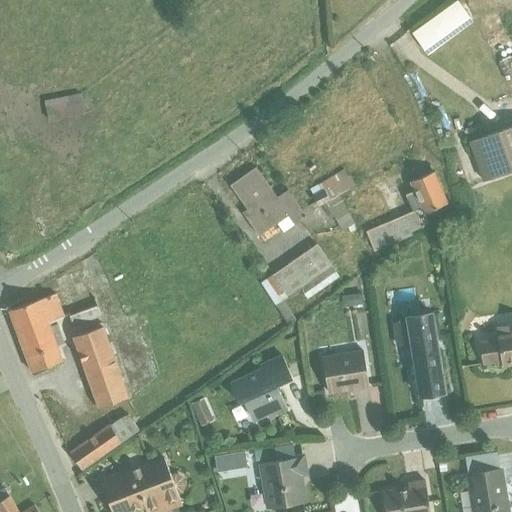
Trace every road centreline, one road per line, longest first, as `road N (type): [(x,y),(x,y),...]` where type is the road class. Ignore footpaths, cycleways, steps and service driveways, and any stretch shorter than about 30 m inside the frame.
road 1 (residential): [(0,292),(248,129),(408,0)]
road 2 (residential): [(74,511),(0,344)]
road 3 (residential): [(342,452),(511,425)]
